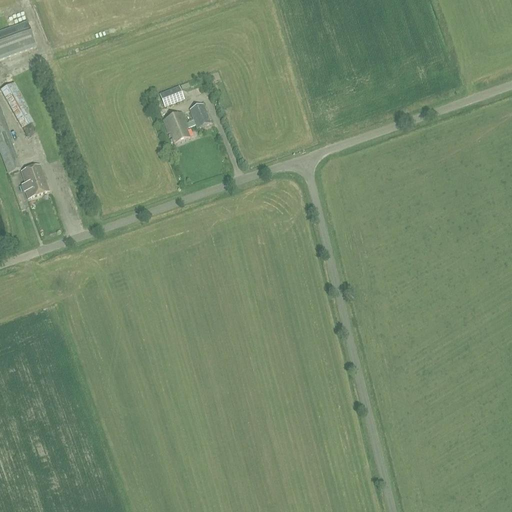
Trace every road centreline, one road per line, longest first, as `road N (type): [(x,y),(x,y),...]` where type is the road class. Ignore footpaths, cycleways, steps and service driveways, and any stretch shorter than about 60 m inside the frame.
road 1 (unclassified): [(392,511),(304,158)]
road 2 (unclassified): [(0,268),(304,158)]
road 3 (unclassified): [(304,158),(511,85)]
